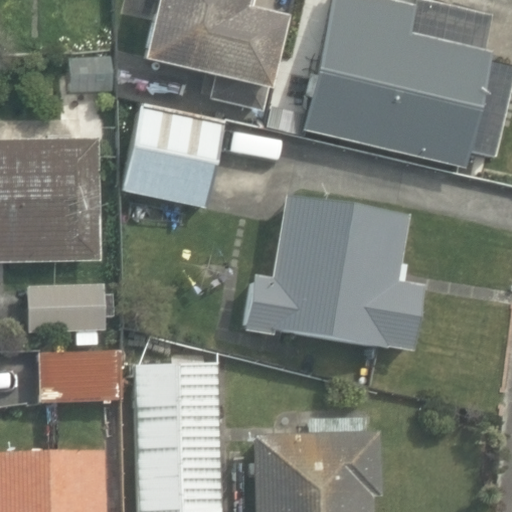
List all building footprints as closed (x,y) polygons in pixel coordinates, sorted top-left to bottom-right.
[(275,18),(248,12),(251,0),(150,0),(135,64),(186,76),(182,94),(258,112),(281,19),(275,18)] [(329,0),(298,132),(462,170),(490,52),(408,33),(414,7),(384,0),(329,0)] [(121,189),(206,206),(223,127),(139,108),(121,189)] [(294,139),(299,116),(268,109),(263,131),(294,139)] [(0,263),(98,261),(95,138),(0,140),(0,263)] [(372,346),(411,353),(422,285),(399,282),(402,264),(398,263),(405,216),(280,196),(268,278),(249,275),(241,331),(265,335),(266,330),(372,346)] [(25,288),(27,332),(104,329),(102,286),(25,288)] [(37,351),(39,402),(122,399),(120,348),(37,351)] [(133,367),(136,511),(220,511),(216,364),(133,367)] [(249,437),(251,511),(368,511),(368,496),(376,496),(374,431),(363,432),(362,415),(301,417),(301,436),(249,437)] [(0,511),(103,511),(102,451),(0,452),(0,511)]
